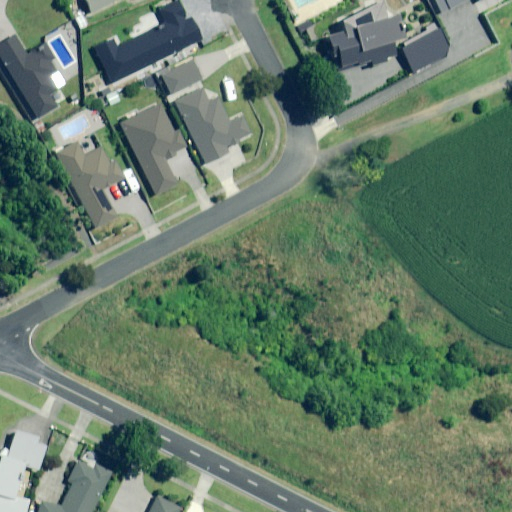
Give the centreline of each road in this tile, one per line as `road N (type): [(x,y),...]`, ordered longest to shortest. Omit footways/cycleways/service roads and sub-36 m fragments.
road 1 (residential): [(0,330),(272,179),(287,162),(294,137),(287,112),(235,0)]
road 2 (tertiary): [(0,360),(303,511)]
